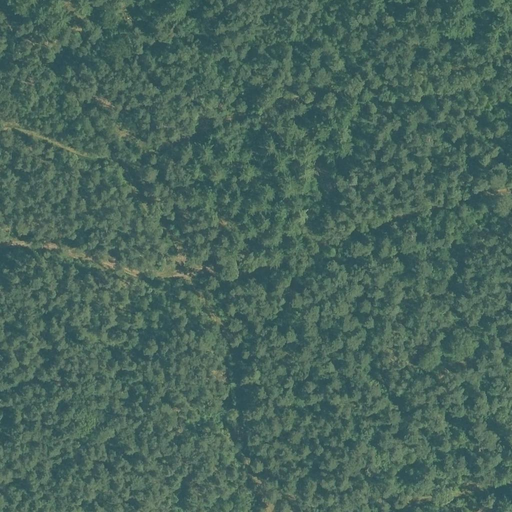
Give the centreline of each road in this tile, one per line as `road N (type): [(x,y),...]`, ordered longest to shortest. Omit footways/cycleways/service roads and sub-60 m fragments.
road 1 (track): [(0,6),(170,236),(227,344),(242,450),(271,511)]
road 2 (track): [(0,134),(123,169),(230,115),(511,48)]
road 3 (track): [(0,255),(68,258),(176,284),(267,279),(361,233),(466,197),(511,193)]
road 4 (track): [(511,472),(369,511)]
